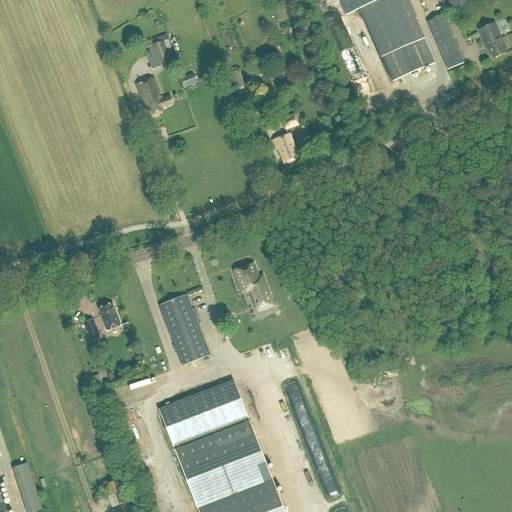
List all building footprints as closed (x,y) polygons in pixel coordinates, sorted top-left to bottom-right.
[(357,0),(361,8),(362,8),(394,81),(435,64),(407,0),(357,0)] [(450,0),(456,12),(466,7),(462,0),(461,0),(450,0)] [(459,53),(443,15),(427,22),(444,60),(459,53)] [(479,30),(485,45),(487,44),(493,59),(508,53),(495,23),(479,30)] [(503,31),(506,38),(511,35),(511,32),(510,27),(503,31)] [(160,68),(172,63),(164,41),(152,46),(160,68)] [(499,64),(509,59),(507,54),(497,58),(499,64)] [(246,87),(240,71),(231,75),(237,90),(246,87)] [(185,88),(197,83),(193,73),(181,79),(185,88)] [(162,108),(174,104),(171,97),(163,100),(154,78),(136,85),(142,99),(146,99),(152,116),(163,112),(162,108)] [(286,131),(299,127),(294,115),(281,120),(286,131)] [(285,165),(289,163),(291,166),(298,164),(298,160),(299,159),(295,149),(296,149),(290,135),(272,141),(276,151),(279,149),(285,165)] [(258,310),(272,305),(261,276),(257,278),(252,264),(234,271),(242,293),(251,290),(258,310)] [(160,307),(183,367),(209,356),(193,313),(186,295),(160,307)] [(107,332),(122,326),(113,303),(99,309),(104,321),(103,321),(107,332)] [(94,320),(83,323),(91,343),(101,339),(94,320)] [(249,419),(234,380),(159,409),(174,448),(249,419)] [(136,438),(147,433),(139,416),(128,421),(136,438)] [(285,511),(249,421),(175,450),(199,511),(285,511)] [(15,464),(25,499),(31,498),(34,510),(42,508),(29,460),(15,464)] [(106,485),(110,496),(109,497),(113,508),(128,502),(124,491),(123,491),(119,481),(106,485)] [(0,511),(8,511),(0,486),(0,511)]
